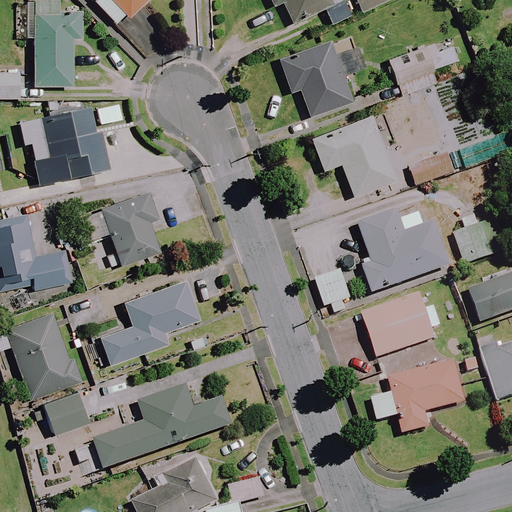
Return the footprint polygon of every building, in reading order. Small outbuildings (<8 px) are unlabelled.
[(94,0),(92,2),(113,24),(123,15),(127,19),(147,0),(94,0)] [(264,0),(269,10),(279,6),(288,27),(338,4),(335,0),(264,0)] [(393,0),(351,0),(358,15),(393,0)] [(81,7),(17,6),(16,42),(27,42),(26,67),(0,66),(0,99),(35,100),(35,89),(71,89),(71,44),(81,44),(81,7)] [(306,120),(349,104),(340,79),(360,71),(352,48),(331,55),(327,43),(290,57),(293,66),(277,72),(286,96),(296,93),(306,120)] [(456,62),(450,50),(390,79),(396,90),(456,62)] [(94,115),(38,124),(44,155),(32,157),(37,186),(105,174),(94,115)] [(349,200),(392,184),(374,134),(368,119),(306,142),(318,174),(337,167),(349,200)] [(151,219),(145,197),(99,210),(116,267),(155,256),(145,220),(151,219)] [(395,221),(393,214),(355,228),(367,262),(357,266),(368,298),(445,271),(424,211),(395,221)] [(491,258),(475,217),(459,223),(463,234),(452,238),(464,268),(491,258)] [(23,218),(0,223),(0,300),(69,285),(62,254),(32,260),(23,218)] [(348,302),(339,274),(310,283),(320,311),(348,302)] [(511,313),(511,275),(475,289),(488,322),(511,313)] [(195,323),(181,283),(120,305),(129,329),(100,339),(110,367),(165,347),(161,336),(195,323)] [(431,341),(416,297),(358,316),(373,361),(431,341)] [(48,318),(2,335),(28,401),(73,384),(48,318)] [(511,345),(499,350),(494,334),(475,340),(497,403),(511,398),(511,345)] [(461,404),(448,358),(430,363),(382,377),(399,437),(426,429),(422,415),(461,404)] [(190,412),(181,385),(133,402),(142,425),(88,443),(99,474),(227,429),(218,402),(190,412)] [(75,400),(41,411),(49,439),(84,429),(75,400)] [(196,511),(214,504),(204,482),(213,478),(203,456),(160,476),(165,488),(129,505),(132,511),(196,511)] [(254,481),(229,486),(233,506),(259,501),(254,481)]
